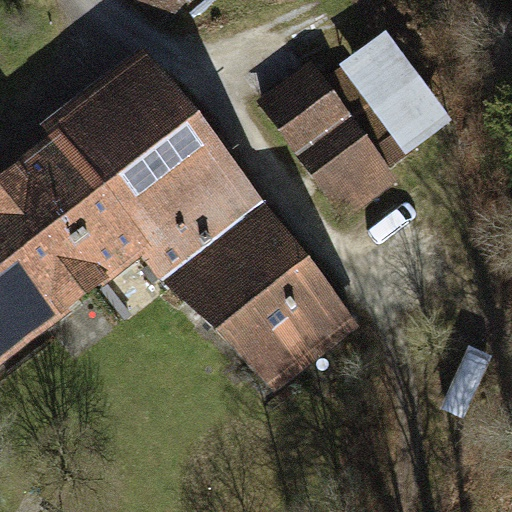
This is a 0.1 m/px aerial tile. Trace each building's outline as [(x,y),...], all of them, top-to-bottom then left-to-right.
[(139,0),(156,17),(173,0),(139,0)] [(344,71),(323,87),(386,173),(407,157),(344,71)] [(338,209),(387,173),(386,173),(323,87),(314,74),(265,109),(338,209)] [(167,283),(198,322),(295,246),(160,76),(66,149),(167,283)] [(0,407),(3,411),(167,283),(66,149),(0,200),(0,407)] [(375,350),(295,246),(198,322),(290,415),(375,350)]
